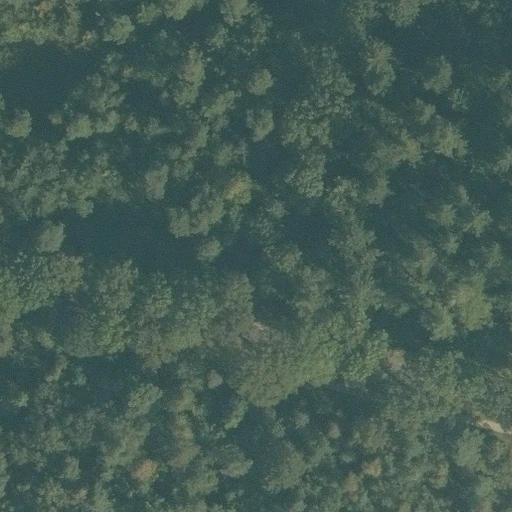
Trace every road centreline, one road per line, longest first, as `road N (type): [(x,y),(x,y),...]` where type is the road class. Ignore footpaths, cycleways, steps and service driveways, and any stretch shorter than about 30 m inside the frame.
road 1 (secondary): [(511,402),(0,273)]
road 2 (track): [(252,366),(349,0)]
